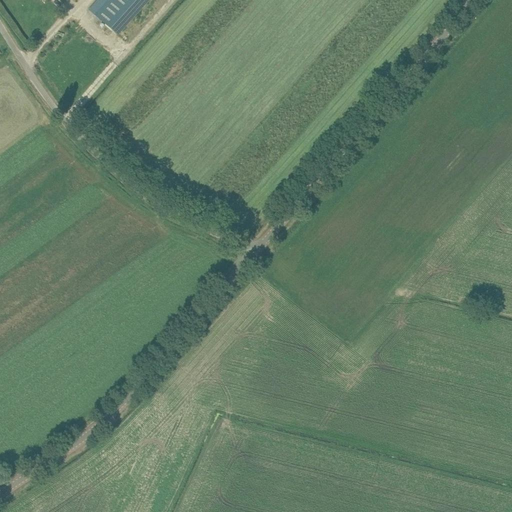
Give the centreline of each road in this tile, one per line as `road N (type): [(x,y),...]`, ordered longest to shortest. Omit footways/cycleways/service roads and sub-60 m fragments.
road 1 (unclassified): [(0,498),(140,384),(252,254)]
road 2 (unclassified): [(252,254),(160,207),(97,156),(46,100),(0,29)]
road 3 (unclassified): [(252,254),(473,0)]
